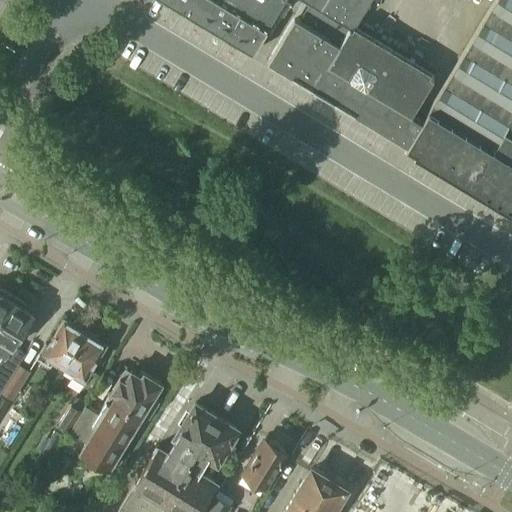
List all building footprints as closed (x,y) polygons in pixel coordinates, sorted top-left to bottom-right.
[(283,0),(169,0),(253,50),(283,0)] [(294,13),(267,58),(313,86),(332,98),(397,137),(407,143),(422,119),(412,112),(434,75),(353,26),(353,27),(350,25),(351,25),(350,24),(364,0),(307,0),(310,1),(300,17),(294,13)] [(511,207),(511,0),(493,0),(422,119),(407,143),(407,144),(511,207)] [(0,316),(13,295),(1,288),(0,289),(0,316)] [(12,345),(33,311),(24,305),(25,302),(13,295),(0,316),(0,351),(4,354),(6,355),(12,345)] [(85,329),(67,318),(64,317),(48,343),(46,342),(38,354),(50,361),(53,356),(64,363),(85,329)] [(105,341),(85,329),(64,363),(75,370),(72,375),(84,382),(91,369),(89,368),(105,341)] [(0,392),(2,390),(18,363),(25,352),(12,345),(6,355),(4,354),(0,360),(0,392)] [(18,363),(2,390),(13,397),(29,370),(18,363)] [(86,402),(81,409),(69,429),(86,440),(81,448),(108,465),(109,462),(115,466),(134,435),(129,431),(142,411),(149,415),(158,400),(152,395),(161,380),(144,370),(141,374),(131,368),(125,378),(120,375),(112,388),(113,388),(99,410),(86,402)] [(0,416),(10,400),(3,396),(0,401),(0,416)] [(215,414),(195,401),(176,433),(185,439),(175,455),(175,456),(185,462),(215,414)] [(58,423),(69,430),(69,429),(81,409),(71,403),(58,423)] [(236,426),(215,414),(185,462),(197,469),(198,469),(208,453),(217,458),(236,426)] [(277,441),(269,439),(266,437),(244,472),(264,485),(286,449),(283,447),(277,441)] [(114,511),(196,511),(216,480),(198,469),(197,469),(185,462),(175,456),(175,455),(157,444),(114,511)] [(333,478),(315,467),(309,468),(282,511),(329,511),(346,486),(344,485),(346,481),(335,475),(333,478)] [(225,511),(231,503),(214,493),(202,511),(225,511)]
